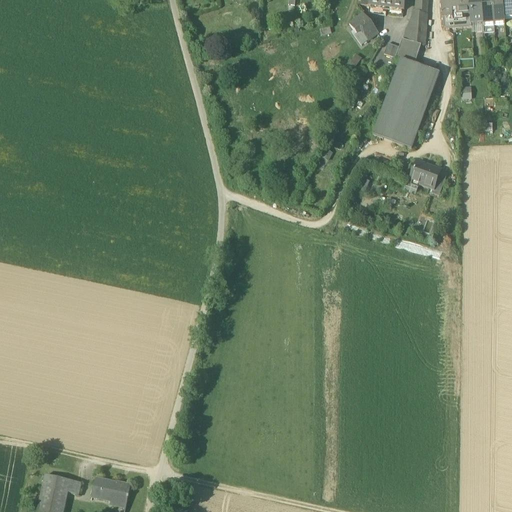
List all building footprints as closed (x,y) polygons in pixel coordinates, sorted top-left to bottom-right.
[(405,0),(368,0),(368,7),(404,12),(405,0)] [(427,0),(415,0),(415,9),(414,12),(427,16),(427,0)] [(441,0),(442,19),(471,17),(469,0),(441,0)] [(481,0),(469,0),(471,17),(471,25),(483,24),(481,1),(482,1),(481,0)] [(497,0),(491,1),(494,27),(504,26),(504,21),(501,0),(497,0)] [(511,7),(511,0),(501,0),(504,21),(511,20),(511,7)] [(482,1),(481,1),(483,24),(483,28),(494,27),(491,1),(482,1)] [(427,16),(414,12),(403,41),(403,42),(421,47),(424,48),(426,27),(427,16)] [(363,15),(349,25),(357,35),(354,37),(361,47),(378,34),(363,15)] [(421,47),(403,42),(403,41),(402,41),(399,49),(395,60),(401,62),(414,66),(421,47)] [(399,49),(388,45),(384,56),(395,60),(399,49)] [(352,73),(362,60),(357,56),(347,69),(352,73)] [(414,66),(401,62),(373,137),(411,151),(439,76),(414,66)] [(440,172),(417,164),(410,183),(433,191),(440,173),(440,172)] [(440,173),(433,191),(431,195),(439,198),(447,176),(440,173)] [(71,482),(46,477),(38,511),(64,511),(69,494),(71,482)] [(123,487),(96,481),(92,499),(112,503),(111,506),(127,509),(128,501),(130,501),(130,498),(129,498),(131,487),(123,485),(123,487)] [(82,484),(71,482),(69,494),(79,497),(82,484)]
